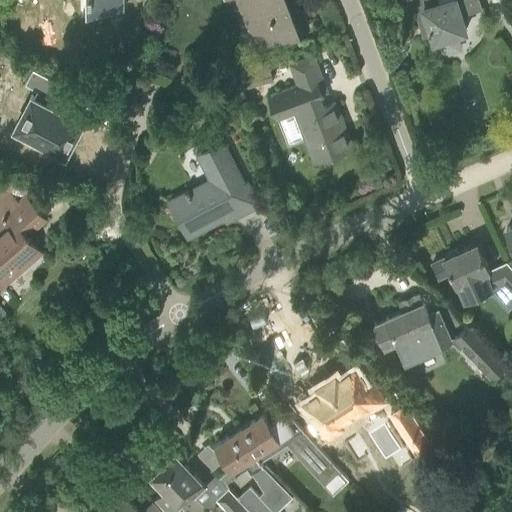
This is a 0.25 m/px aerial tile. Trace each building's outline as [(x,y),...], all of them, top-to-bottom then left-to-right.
[(88,0),(88,10),(87,11),(87,12),(108,10),(108,0),(88,0)] [(223,0),(224,0),(223,0),(243,0),(260,45),(306,27),(300,11),(296,13),(290,0),(223,0)] [(412,0),(423,35),(431,33),(433,40),(466,30),(460,14),(481,7),(478,0),(412,0)] [(266,59),(236,68),(241,85),(242,88),(272,79),(266,59)] [(62,110),(61,109),(60,109),(60,110),(53,107),(53,106),(53,105),(51,105),(51,106),(45,103),(49,96),(50,96),(58,81),(33,68),(25,83),(37,90),(34,97),(32,96),(31,95),(30,96),(31,96),(15,126),(14,127),(15,128),(16,128),(64,153),(64,154),(65,154),(66,153),(81,123),(82,123),(83,122),(81,121),(62,111),(62,110)] [(315,77),(267,94),(276,117),(295,110),(313,159),(351,145),(335,102),(324,106),(322,100),(323,100),(315,77)] [(211,179),(187,191),(169,200),(187,236),(235,212),(237,215),(258,204),(249,186),(246,180),(243,182),(222,142),(198,155),(211,179)] [(0,187),(28,193),(32,177),(0,170),(0,187)] [(0,215),(7,223),(0,228),(0,283),(1,285),(41,251),(27,234),(44,219),(25,196),(18,202),(7,190),(0,196),(0,215)] [(489,269),(485,260),(477,242),(457,251),(456,249),(446,253),(447,255),(432,262),(439,277),(450,272),(456,284),(457,284),(464,300),(500,283),(495,271),(490,273),(488,269),(489,269)] [(403,310),(374,323),(384,346),(394,342),(403,362),(438,346),(440,349),(453,343),(466,357),(469,354),(492,377),(507,363),(469,323),(454,337),(450,338),(437,310),(428,314),(423,301),(422,302),(419,294),(399,303),(403,310)] [(321,390),(304,400),(323,430),(326,428),(329,431),(341,424),(338,420),(365,403),(370,411),(385,401),(372,381),(366,385),(355,368),(338,378),(335,373),(329,376),(331,380),(326,383),(323,381),(317,384),(321,390)] [(404,403),(390,413),(406,438),(420,429),(404,403)] [(242,426),(239,428),(262,465),(260,460),(286,443),(288,442),(323,481),(336,470),(338,471),(339,473),(340,472),(287,412),(286,413),(287,414),(278,421),(282,427),(275,433),(263,413),(249,422),(248,420),(241,424),(242,426)] [(239,428),(215,443),(231,468),(235,474),(246,467),(250,473),(252,472),(263,491),(259,495),(249,485),(236,497),(250,511),(273,511),(269,508),(288,490),(262,465),(239,428)] [(175,454),(152,476),(164,490),(156,498),(169,511),(178,504),(191,492),(195,497),(206,487),(175,454)] [(415,462),(395,475),(408,494),(427,482),(415,462)] [(227,488),(214,500),(225,511),(249,511),(250,511),(236,497),(229,489),(227,488)] [(109,505),(103,511),(163,511),(155,503),(145,511),(141,511),(124,494),(113,501),(109,505)]
